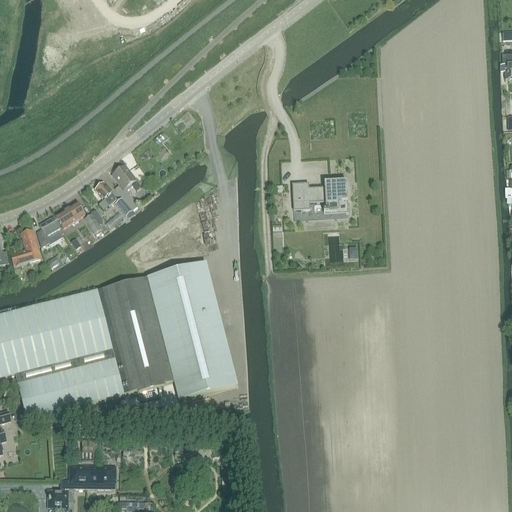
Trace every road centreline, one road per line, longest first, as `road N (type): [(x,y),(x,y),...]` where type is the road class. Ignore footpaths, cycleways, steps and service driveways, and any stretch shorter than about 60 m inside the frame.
road 1 (tertiary): [(310,0),(110,159)]
road 2 (unclassified): [(110,159),(112,143),(267,0)]
road 3 (tertiary): [(110,159),(48,201),(0,221)]
